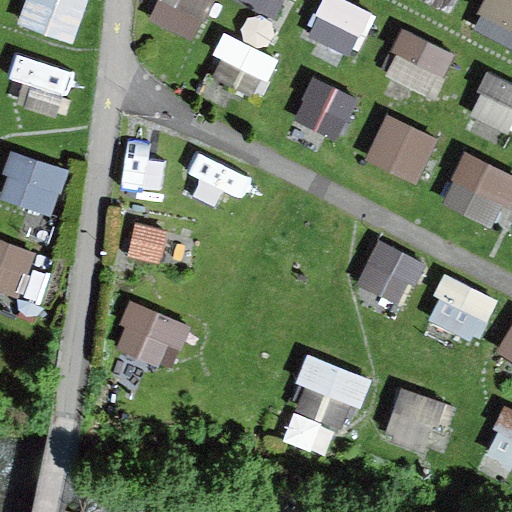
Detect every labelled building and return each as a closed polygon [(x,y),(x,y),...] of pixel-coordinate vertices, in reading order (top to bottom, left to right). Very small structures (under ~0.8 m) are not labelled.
[(84,0),(19,0),(14,17),(73,36),(84,0)] [(216,0),(149,0),(143,15),(200,39),(216,0)] [(289,0),(239,0),(282,18),(289,0)] [(381,8),(363,0),(316,0),(305,28),(362,52),(381,8)] [(454,0),(423,0),(450,11),(454,0)] [(511,0),(478,0),(469,25),(511,42),(511,0)] [(464,48),(408,22),(389,68),(446,92),(464,48)] [(280,60),(224,34),(204,79),(262,104),(280,60)] [(78,70),(20,48),(5,95),(63,115),(78,70)] [(511,85),(477,69),(458,115),(511,137),(511,85)] [(363,96),(307,70),(287,115),(344,140),(363,96)] [(442,136),(386,110),(367,155),(424,180),(442,136)] [(71,166),(13,144),(0,184),(0,191),(57,211),(71,166)] [(511,190),(511,172),(462,150),(443,195),(500,220),(511,190)] [(427,261),(371,234),(351,280),(409,304),(427,261)] [(42,252),(0,236),(0,288),(27,297),(42,252)] [(502,297),(446,271),(426,317),(484,341),(502,297)] [(188,321),(130,300),(114,347),(173,366),(188,321)] [(511,306),(511,307),(493,353),(511,360),(511,306)] [(22,330),(0,321),(0,372),(7,375),(22,330)] [(366,376),(308,354),(292,402),(351,421),(366,376)] [(459,406),(401,384),(385,431),(444,451),(459,406)] [(511,409),(502,406),(486,453),(511,461),(511,409)]
